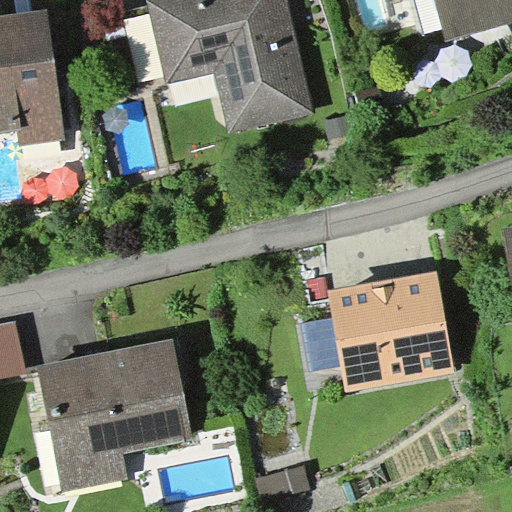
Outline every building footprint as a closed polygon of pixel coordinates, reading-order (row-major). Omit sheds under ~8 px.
[(286,0),(166,0),(141,6),(162,89),(215,76),(233,145),(318,124),(286,0)] [(511,0),(419,0),(431,42),(511,19),(511,0)] [(40,6),(0,12),(0,128),(16,126),(21,154),(63,147),(40,6)] [(511,228),(491,233),(511,345),(511,228)] [(428,272),(318,293),(338,397),(448,376),(428,272)] [(156,343),(32,372),(59,487),(120,473),(115,454),(179,438),(156,343)]
